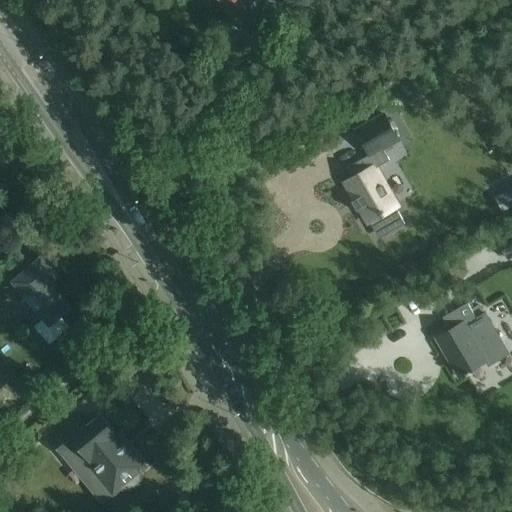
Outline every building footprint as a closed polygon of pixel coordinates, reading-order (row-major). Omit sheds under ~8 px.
[(251,0),(247,4),(245,2),(248,0),(219,0),(230,14),(234,11),(235,13),(234,23),(238,29),(245,24),(245,20),(259,21),(267,15),(269,1),(277,2),(278,0),(251,0)] [(399,139),(385,114),(356,130),(370,154),(371,155),(383,148),(399,139)] [(396,205),(388,192),(388,191),(375,168),(389,160),(383,148),(371,155),(370,154),(345,168),(352,180),(346,184),(354,199),(351,201),(352,202),(353,202),(357,210),(356,210),(357,212),(360,210),(367,222),(369,221),(370,223),(372,222),(380,235),(386,231),(387,233),(405,223),(395,206),(396,205)] [(511,257),(511,230),(496,241),(508,260),(511,257)] [(43,318),(65,300),(43,275),(51,268),(42,257),(18,277),(23,282),(17,287),(43,318)] [(446,315),(454,328),(435,338),(443,353),(445,351),(450,360),(448,362),(458,378),(465,374),(466,376),(470,373),(469,371),(485,362),(488,366),(509,354),(485,313),(476,318),(467,303),(446,315)] [(113,497),(120,490),(129,491),(138,484),(139,475),(147,469),(131,450),(128,452),(100,418),(83,431),(73,419),(48,439),(74,470),(87,459),(94,468),(91,470),(113,497)]
